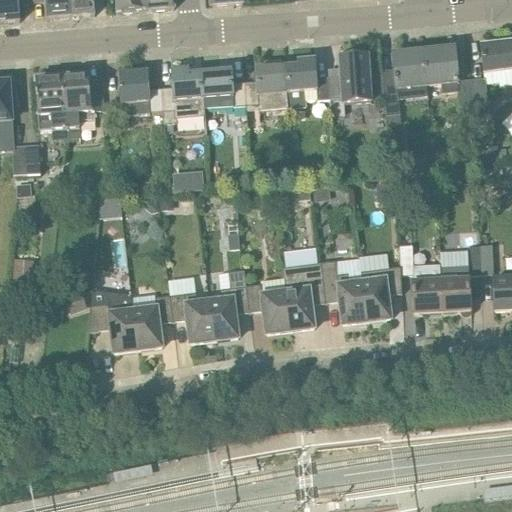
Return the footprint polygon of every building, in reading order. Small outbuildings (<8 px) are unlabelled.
[(0,0),(0,23),(20,22),(19,3),(34,2),(33,0),(0,0)] [(69,0),(33,0),(34,2),(45,2),(47,21),(71,19),(69,0)] [(69,0),(71,19),(95,18),(94,0),(69,0)] [(144,13),(142,0),(113,0),(115,15),(144,13)] [(142,0),(144,13),(173,12),(172,0),(142,0)] [(212,8),(243,6),(242,0),(211,0),(212,7),(212,8)] [(485,77),(511,74),(511,45),(482,49),(485,77)] [(474,109),(471,83),(457,84),(454,52),(423,55),(427,91),(442,89),(443,97),(458,95),(459,110),(474,109)] [(428,99),(427,91),(423,55),(393,58),(395,72),(382,73),(386,117),(399,116),(398,102),(428,99)] [(329,80),(331,103),(332,118),(342,117),(342,103),(343,108),(371,106),(369,74),(367,74),(366,60),(340,62),(341,79),(329,80)] [(331,103),(329,80),(317,81),(316,63),(298,65),(299,69),(286,70),(289,113),(306,112),(305,105),(331,103)] [(246,115),(289,113),(286,70),(256,72),(257,85),(245,86),(246,109),(246,115)] [(204,112),(202,76),(189,77),(188,72),(172,74),(173,91),(160,92),(162,115),(163,115),(164,129),(177,128),(177,122),(205,120),(204,112)] [(246,109),(245,86),(232,87),(231,74),(202,76),(204,112),(246,109)] [(162,115),(160,92),(148,93),(147,75),(119,77),(122,119),(151,118),(151,116),(162,115)] [(61,82),(65,143),(80,142),(79,126),(95,125),(94,114),(104,114),(102,84),(91,85),(90,80),(86,80),(83,78),(77,79),(74,81),(61,82)] [(65,143),(61,82),(50,82),(47,81),(41,81),(38,83),(34,84),(37,121),(38,121),(39,133),(52,132),(52,144),(65,143)] [(471,83),(474,109),(488,107),(485,81),(471,83)] [(0,86),(0,154),(14,154),(13,126),(14,126),(13,110),(18,110),(17,92),(10,92),(9,86),(0,86)] [(24,157),(25,179),(41,178),(39,148),(25,149),(24,157)] [(25,179),(24,157),(24,149),(14,149),(15,158),(12,158),(14,180),(25,179)] [(498,166),(498,149),(483,149),(483,166),(498,166)] [(393,164),(394,177),(405,176),(404,169),(401,163),(393,164)] [(327,185),(335,176),(327,169),(319,178),(327,185)] [(474,187),(474,177),(462,177),(462,187),(474,187)] [(406,195),(415,195),(414,179),(405,180),(406,195)] [(391,204),(391,184),(377,184),(377,204),(391,204)] [(187,196),(186,186),(173,187),(174,196),(187,196)] [(31,199),(30,187),(17,188),(17,200),(31,199)] [(309,189),(297,190),(299,203),(311,202),(309,189)] [(173,207),(173,201),(161,201),(161,213),(167,213),(173,207)] [(158,215),(157,202),(144,203),(145,209),(152,215),(158,215)] [(240,252),(239,237),(238,237),(237,228),(228,228),(229,238),(228,238),(229,253),(240,252)] [(481,279),(480,249),(467,250),(469,279),(481,279)] [(480,249),(481,279),(493,278),(492,249),(480,249)] [(401,279),(413,279),(412,250),(400,250),(401,279)] [(358,260),(362,286),(366,326),(391,323),(387,298),(400,297),(400,298),(402,298),(400,271),(389,272),(387,256),(358,260)] [(32,287),(34,264),(14,263),(12,285),(32,287)] [(366,326),(362,286),(349,288),(348,277),(337,279),(335,265),(320,267),(322,281),(326,306),(340,304),(343,329),(366,326)] [(282,272),(286,296),(291,335),(314,332),(311,308),(326,306),(322,281),(320,267),(282,272)] [(440,271),(441,284),(442,316),(470,314),(468,269),(440,271)] [(235,317),(249,316),(246,290),(244,274),(229,276),(231,292),(220,294),(221,304),(209,305),(214,345),(238,342),(235,317)] [(495,314),(511,313),(511,279),(493,280),(495,314)] [(414,317),(442,316),(441,284),(413,285),(414,317)] [(291,335),(286,296),(262,299),(261,288),(246,290),(249,316),(264,314),(267,338),(291,335)] [(87,311),(81,297),(66,302),(71,317),(87,311)] [(214,345),(209,305),(197,307),(196,297),(170,300),(173,325),(188,323),(191,348),(214,345)] [(159,327),(173,325),(170,300),(155,302),(156,312),(133,315),(138,354),(162,351),(159,327)] [(138,354),(133,315),(110,318),(109,307),(91,309),(89,337),(99,335),(99,334),(111,332),(115,357),(138,354)] [(511,490),(489,492),(490,502),(511,500),(511,490)]
